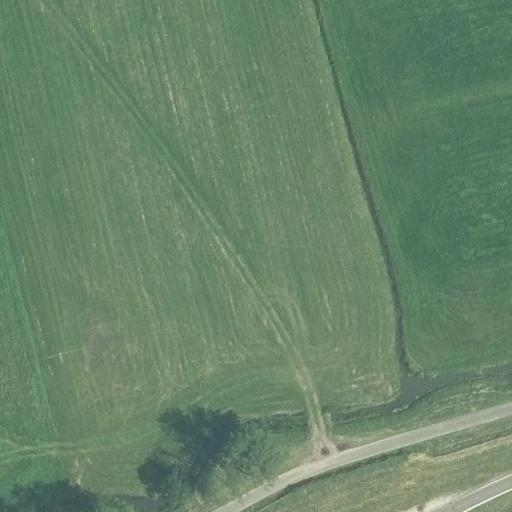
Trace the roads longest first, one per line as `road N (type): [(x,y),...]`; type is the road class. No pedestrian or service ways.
road 1 (track): [(0,427),(18,442),(103,443),(264,371),(297,378),(334,463)]
road 2 (unclassified): [(227,511),(334,463),(511,410)]
